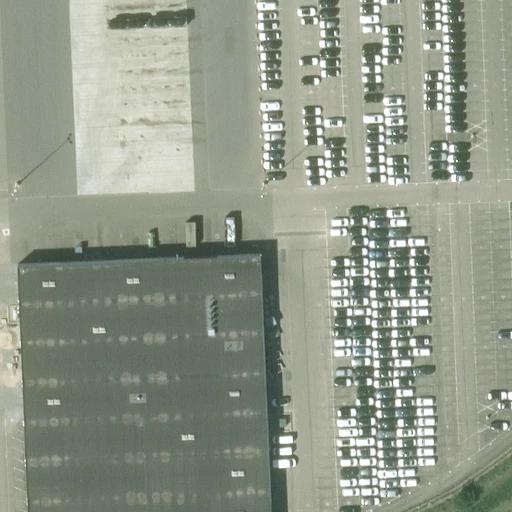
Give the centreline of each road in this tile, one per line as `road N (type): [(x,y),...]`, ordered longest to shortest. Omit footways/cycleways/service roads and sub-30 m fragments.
road 1 (unknown): [(354,199),(367,397),(362,511)]
road 2 (unknown): [(199,0),(204,205)]
road 3 (unknown): [(405,0),(414,196)]
